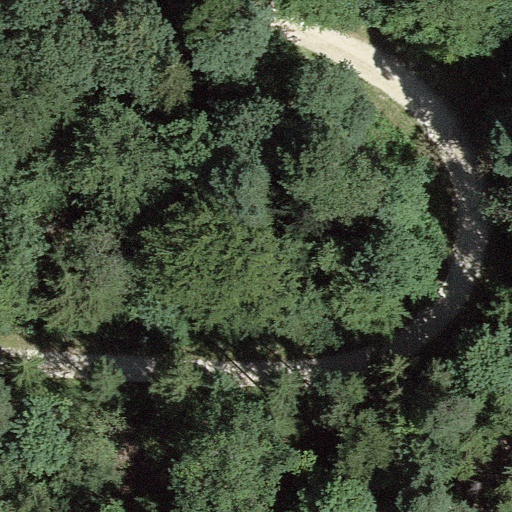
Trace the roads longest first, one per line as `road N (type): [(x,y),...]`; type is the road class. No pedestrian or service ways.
road 1 (track): [(0,356),(250,365),(335,359),(386,347),(428,323),(459,287),(471,254),(474,203),(462,142),(432,102)]
road 2 (track): [(432,102),(349,42),(237,0)]
